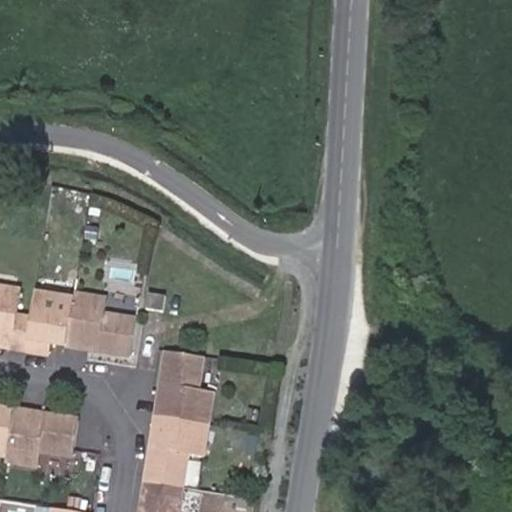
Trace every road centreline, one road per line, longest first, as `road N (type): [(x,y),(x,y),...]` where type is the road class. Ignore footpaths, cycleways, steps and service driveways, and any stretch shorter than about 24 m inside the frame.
road 1 (residential): [(334,290),(154,167),(60,142),(0,148)]
road 2 (tertiary): [(350,0),(334,290)]
road 3 (residential): [(121,511),(132,442),(110,389),(0,371)]
road 4 (tertiary): [(334,290),(301,511)]
road 5 (track): [(511,421),(334,290)]
